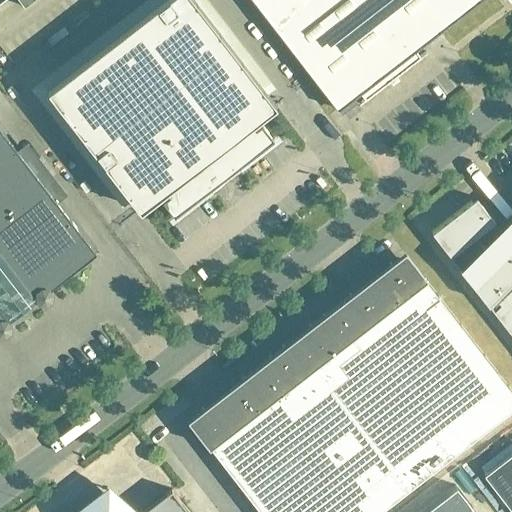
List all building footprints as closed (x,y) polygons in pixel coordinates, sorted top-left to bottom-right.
[(275,103),(195,0),(159,0),(46,88),(139,208),(161,191),(163,189),(168,195),(162,200),(174,216),(175,215),(174,215),(203,193),(210,188),(212,191),(212,192),(213,192),(220,186),(218,183),(231,173),(233,176),(241,170),(240,169),(240,170),(237,166),(244,161),(272,139),(273,139),(261,123),(255,128),(251,122),(252,121),(275,103)] [(253,0),(337,109),(359,92),(360,92),(364,98),(359,102),(360,103),(389,81),(391,83),(399,77),(397,75),(427,52),(426,51),(420,55),(415,49),(416,49),(415,49),(478,0),(253,0)] [(96,252),(0,127),(0,331),(4,332),(8,329),(9,323),(7,321),(21,310),(38,298),(39,300),(45,300),(49,297),(50,292),(48,289),(96,252)] [(511,218),(485,245),(475,235),(494,220),(481,203),(476,197),(472,200),(471,200),(432,231),(511,334),(511,218)] [(376,511),(511,407),(511,390),(425,279),(426,278),(404,250),(187,418),(209,446),(210,445),(261,511),(376,511)] [(511,450),(483,473),(511,510),(511,450)] [(189,511),(171,488),(141,511),(108,481),(87,497),(98,511),(189,511)] [(477,511),(456,485),(420,511),(477,511)] [(98,511),(87,497),(67,511),(98,511)]
